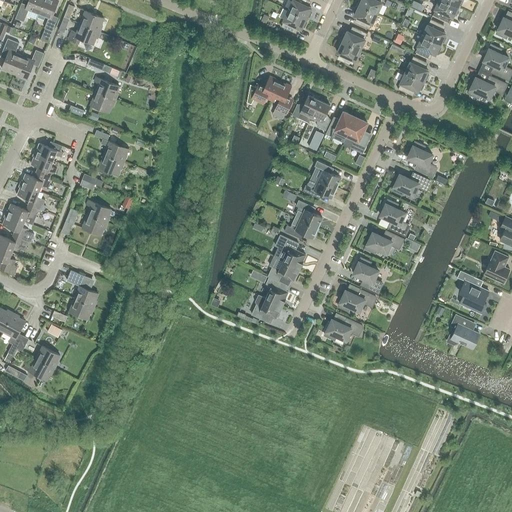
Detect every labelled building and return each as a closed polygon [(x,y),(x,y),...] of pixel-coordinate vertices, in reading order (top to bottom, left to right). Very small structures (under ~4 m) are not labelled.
[(14,3),(15,0),(3,0),(0,7),(5,8),(8,1),(14,3)] [(38,13),(42,0),(28,0),(27,5),(21,2),(15,18),(23,21),(28,9),(38,13)] [(52,30),(57,17),(52,15),(57,0),(42,0),(38,13),(48,17),(44,27),(48,29),(46,35),(50,37),(52,30)] [(308,19),(312,11),(309,10),(311,8),(307,6),(309,0),(292,0),(288,10),(308,19)] [(377,13),(382,3),(381,2),(382,0),(358,0),(357,4),(377,13)] [(456,15),(460,8),(443,0),(438,0),(435,9),(432,15),(445,21),(448,15),(452,17),(454,14),(456,15)] [(411,7),(418,10),(421,4),(415,1),(411,7)] [(68,19),(74,6),(68,4),(63,17),(68,19)] [(372,24),(377,13),(357,4),(353,12),(356,13),(354,16),(358,18),(356,23),(369,29),(371,24),(372,24)] [(100,24),(103,18),(84,10),(79,23),(99,31),(102,25),(100,24)] [(304,27),(308,19),(288,10),(283,21),(284,21),(281,27),(294,33),(297,27),(301,29),(302,26),(304,27)] [(63,32),(68,19),(63,17),(58,30),(63,32)] [(511,21),(504,17),(500,25),(496,33),(500,35),(506,38),(508,34),(511,35),(511,21)] [(442,45),(446,37),(444,36),(445,33),(441,31),(443,25),(430,19),(428,25),(427,25),(422,35),(442,45)] [(96,38),(99,31),(79,23),(76,32),(71,30),(67,39),(78,43),(80,38),(93,44),(95,37),(96,38)] [(360,50),(365,39),(364,39),(367,33),(354,27),(351,33),(347,31),(346,34),(343,33),(340,41),(360,50)] [(400,44),(404,37),(398,34),(394,42),(400,44)] [(379,38),(373,35),(371,40),(377,43),(379,38)] [(439,52),(442,45),(422,35),(417,46),(418,46),(415,52),(428,58),(431,52),(435,54),(436,51),(439,52)] [(28,41),(34,44),(36,38),(30,36),(28,41)] [(21,55),(14,52),(19,42),(7,38),(0,55),(0,56),(5,58),(1,68),(14,74),(21,55)] [(355,61),(360,50),(340,41),(336,48),(338,50),(337,52),(341,54),(339,60),(352,66),(354,60),(355,61)] [(494,46),(491,44),(487,52),(483,61),(494,66),(491,72),(508,79),(511,71),(511,70),(504,66),(508,57),(499,53),(500,49),(494,46)] [(38,66),(42,56),(43,52),(35,49),(31,59),(21,55),(14,74),(26,79),(32,64),(38,66)] [(425,82),(428,74),(426,73),(428,70),(423,68),(426,62),(413,56),(410,62),(405,72),(425,82)] [(109,72),(111,67),(89,58),(87,63),(109,72)] [(388,72),(390,66),(384,63),(381,68),(388,72)] [(421,90),(425,82),(405,72),(400,83),(398,89),(411,95),(413,89),(418,91),(419,88),(421,90)] [(116,92),(119,86),(95,76),(94,81),(98,83),(95,91),(115,99),(118,93),(116,92)] [(250,85),(248,96),(263,103),(265,97),(271,100),(280,82),(275,79),(275,78),(270,76),(265,85),(259,83),(256,88),(250,85)] [(502,93),(506,84),(489,76),(487,82),(476,77),(472,85),(468,93),(472,95),(478,97),(480,94),(489,98),(494,89),(502,93)] [(291,86),(286,83),(285,84),(280,82),(271,100),(278,103),(275,109),(286,114),(291,103),(285,100),(291,86)] [(112,106),(115,99),(95,91),(90,104),(108,112),(111,105),(112,106)] [(311,117),(319,100),(308,95),(303,106),(297,104),(292,115),(298,117),(300,112),(311,117)] [(325,117),(330,105),(319,100),(311,117),(317,120),(317,121),(317,127),(325,130),(330,119),(325,117)] [(89,112),(83,110),(70,104),(68,110),(87,117),(89,112)] [(99,114),(90,111),(88,117),(97,121),(99,114)] [(331,121),(326,134),(344,142),(355,117),(344,111),(340,119),(338,124),(331,121)] [(344,142),(343,144),(363,153),(369,139),(361,135),(364,130),(367,122),(355,117),(344,142)] [(127,148),(109,140),(107,139),(109,134),(96,129),(94,135),(102,138),(100,143),(107,145),(103,153),(123,161),(126,155),(125,154),(127,148)] [(316,130),(313,136),(316,137),(321,140),(324,134),(316,130)] [(33,152),(52,160),(55,154),(61,156),(63,152),(59,151),(62,145),(50,141),(48,146),(39,142),(36,149),(35,149),(33,152)] [(428,163),(432,154),(423,150),(424,146),(418,143),(415,141),(411,149),(407,158),(418,163),(415,169),(432,176),(436,167),(428,163)] [(50,166),(52,160),(33,152),(32,156),(33,156),(30,163),(38,166),(36,171),(51,177),(53,172),(54,173),(56,168),(50,166)] [(121,168),(123,161),(103,153),(98,166),(117,174),(119,167),(121,168)] [(341,177),(329,172),(323,169),(326,164),(317,160),(315,165),(317,167),(312,177),(336,188),(339,181),(341,177)] [(47,187),(51,177),(36,171),(34,176),(25,173),(22,180),(21,179),(20,183),(38,190),(41,184),(47,187)] [(95,183),(97,178),(84,173),(82,178),(95,183)] [(426,190),(430,181),(413,173),(410,179),(400,174),(396,182),(392,190),(396,192),(396,191),(402,194),(404,191),(413,195),(417,186),(426,190)] [(445,185),(448,179),(438,175),(435,180),(445,185)] [(274,182),(283,185),(285,179),(277,176),(274,182)] [(333,194),(336,188),(312,177),(310,182),(308,181),(306,185),(305,185),(303,191),(318,198),(320,193),(331,198),(333,194)] [(92,189),(95,183),(82,178),(79,184),(92,189)] [(446,192),(448,187),(434,180),(432,186),(446,192)] [(36,196),(38,190),(20,183),(18,186),(20,187),(17,194),(30,199),(27,204),(39,208),(38,208),(43,210),(45,205),(43,204),(45,199),(36,196)] [(296,195),(288,192),(285,198),(293,201),(296,195)] [(492,206),(494,201),(487,198),(485,202),(492,206)] [(87,214),(107,222),(109,215),(108,215),(111,208),(87,199),(85,204),(90,206),(87,214)] [(405,234),(409,225),(401,221),(405,212),(396,208),(397,204),(391,201),(388,199),(384,207),(380,216),(391,221),(388,227),(405,234)] [(295,217),(318,227),(321,221),(320,221),(322,217),(310,212),(313,207),(298,200),(296,206),(298,207),(297,211),(298,211),(295,217)] [(39,208),(27,204),(26,209),(10,203),(8,210),(6,209),(5,213),(24,220),(24,221),(32,224),(38,208),(39,208)] [(78,211),(70,208),(65,221),(73,224),(78,211)] [(22,226),(24,221),(24,220),(5,213),(4,216),(5,217),(2,224),(15,229),(13,234),(24,238),(29,240),(28,241),(30,242),(33,234),(27,231),(28,229),(22,226)] [(104,228),(107,222),(87,214),(82,227),(100,234),(103,228),(104,228)] [(511,218),(505,216),(500,227),(505,229),(500,240),(511,245),(511,218)] [(315,234),(318,227),(295,217),(290,227),(287,225),(284,231),(299,237),(301,232),(313,238),(315,234)] [(399,248),(403,239),(386,231),(383,237),(373,232),(369,240),(365,248),(368,250),(369,249),(375,252),(376,249),(386,253),(390,244),(399,248)] [(24,238),(13,234),(11,239),(0,234),(0,246),(12,251),(14,246),(25,250),(28,241),(29,240),(24,238)] [(273,256),(283,260),(300,268),(303,260),(306,254),(295,249),(298,243),(280,234),(275,245),(278,246),(273,256)] [(108,255),(111,247),(105,245),(102,253),(108,255)] [(9,257),(12,251),(0,246),(0,258),(2,260),(0,265),(0,268),(7,271),(7,272),(13,275),(17,266),(14,264),(15,260),(9,257)] [(504,267),(509,257),(495,251),(490,260),(484,274),(503,283),(510,269),(504,267)] [(374,279),(378,270),(368,266),(370,262),(364,259),(361,257),(357,265),(353,273),(364,279),(361,284),(378,292),(382,283),(374,279)] [(296,275),(300,268),(283,260),(279,269),(272,266),(268,276),(269,276),(279,281),(282,276),(293,281),(296,275)] [(98,292),(87,288),(91,277),(70,269),(66,279),(79,285),(74,297),(94,306),(97,299),(95,299),(98,292)] [(460,270),(457,277),(464,280),(458,292),(462,293),(463,294),(459,303),(464,305),(463,306),(470,309),(470,308),(482,313),(486,304),(484,303),(489,291),(480,287),(475,285),(478,278),(460,270)] [(261,274),(257,281),(263,284),(266,277),(261,274)] [(279,281),(269,276),(266,283),(267,286),(270,288),(266,298),(282,306),(286,298),(285,298),(288,292),(284,290),(287,285),(279,281)] [(372,306),(376,297),(359,289),(356,295),(346,290),(342,298),(338,306),(341,308),(342,307),(348,310),(349,307),(359,311),(363,302),(372,306)] [(282,306),(266,298),(257,294),(254,301),(256,305),(252,314),(260,318),(262,312),(275,319),(278,313),(279,313),(282,306)] [(91,312),(94,306),(74,297),(69,310),(87,318),(90,312),(91,312)] [(0,329),(3,331),(13,312),(7,309),(6,310),(0,307),(0,306),(0,329)] [(444,309),(438,306),(435,313),(441,315),(444,309)] [(65,321),(67,315),(54,310),(52,315),(65,321)] [(245,314),(238,311),(236,316),(251,322),(252,318),(245,315),(245,314)] [(13,312),(3,331),(11,335),(8,341),(12,343),(8,352),(13,354),(17,347),(23,335),(18,332),(25,320),(19,317),(19,315),(13,312)] [(479,334),(469,329),(472,321),(456,314),(450,326),(456,328),(453,333),(450,334),(447,341),(453,344),(459,342),(473,348),(479,334)] [(358,335),(362,326),(346,318),(343,324),(332,319),(328,327),(324,335),(328,337),(328,336),(334,339),(336,336),(346,340),(350,331),(358,335)] [(47,332),(58,337),(62,329),(51,324),(47,332)] [(23,335),(17,347),(22,350),(29,338),(23,335)] [(56,361),(60,354),(42,345),(35,357),(54,367),(58,361),(56,361)] [(12,355),(7,353),(3,360),(8,363),(12,355)] [(51,374),(54,367),(35,357),(31,365),(26,363),(24,367),(47,379),(50,373),(51,374)] [(26,375),(8,365),(5,370),(23,380),(26,375)]
